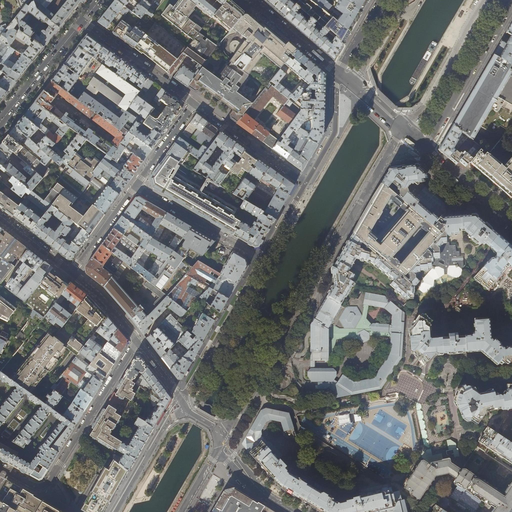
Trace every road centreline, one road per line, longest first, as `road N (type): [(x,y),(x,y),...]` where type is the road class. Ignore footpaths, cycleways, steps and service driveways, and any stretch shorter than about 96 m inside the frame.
road 1 (residential): [(385,158),(219,443)]
road 2 (residential): [(305,183),(181,400)]
road 3 (residential): [(137,341),(50,479),(31,485),(0,467)]
road 4 (residential): [(425,147),(510,0)]
road 5 (residential): [(81,20),(194,102)]
road 6 (residential): [(194,102),(305,183)]
road 7 (secondary): [(0,121),(81,20)]
road 8 (residential): [(115,511),(181,400)]
